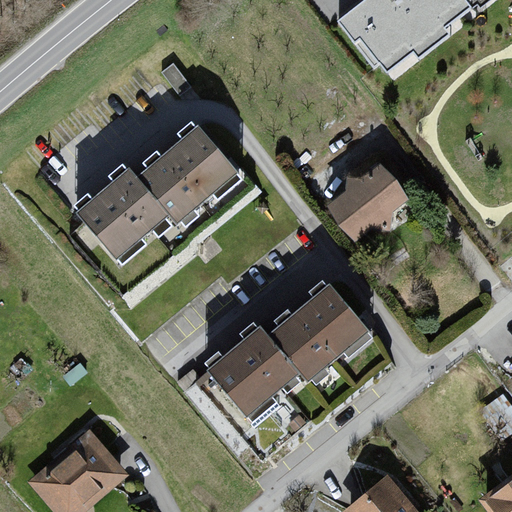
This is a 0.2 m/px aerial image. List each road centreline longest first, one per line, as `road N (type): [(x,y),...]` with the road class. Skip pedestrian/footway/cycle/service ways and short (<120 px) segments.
road 1 (residential): [(511,300),(253,511)]
road 2 (tertiary): [(115,0),(0,95)]
